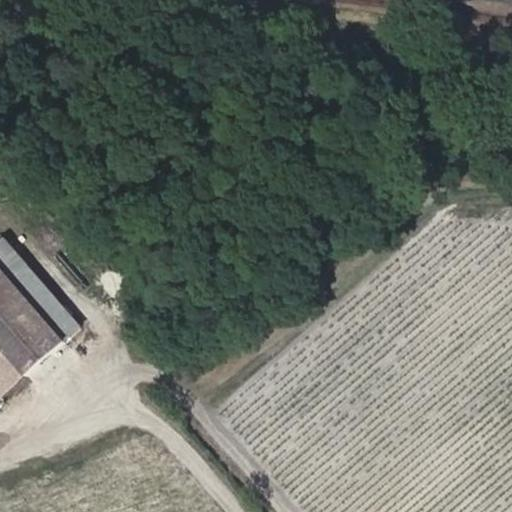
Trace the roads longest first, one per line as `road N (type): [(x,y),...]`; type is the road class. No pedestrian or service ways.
road 1 (track): [(281,511),(177,395),(0,222)]
road 2 (track): [(102,381),(174,444),(233,511)]
road 3 (unclassified): [(0,436),(66,408),(131,353)]
